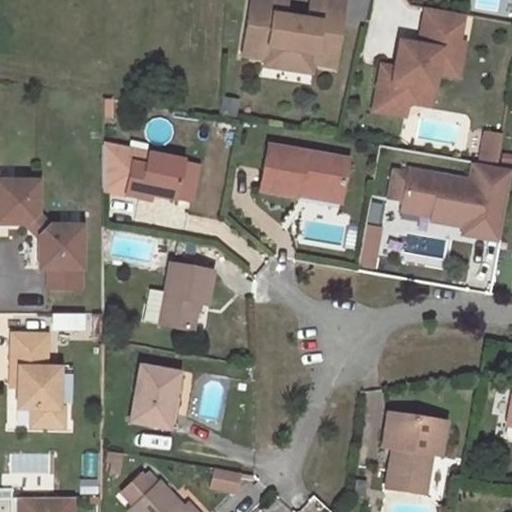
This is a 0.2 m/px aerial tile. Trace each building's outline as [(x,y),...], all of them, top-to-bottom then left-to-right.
[(281,0),(250,0),(242,56),(265,59),(268,47),(312,54),(311,63),(312,63),(334,66),(343,0),(309,0),(307,19),(283,16),(283,0),(281,0)] [(463,15),(424,7),(417,44),(415,54),(404,62),(394,61),(393,67),(380,64),(374,97),(395,101),(404,95),(431,100),(435,74),(458,78),(461,57),(456,56),(458,41),(463,15)] [(417,44),(398,41),(394,61),(404,62),(415,54),(417,44)] [(464,42),(458,41),(456,56),(461,57),(464,42)] [(265,59),(264,66),(311,73),(312,63),(311,63),(312,54),(268,47),(266,59),(265,59)] [(395,101),(374,97),(372,111),(405,117),(407,103),(429,108),(431,100),(404,95),(395,101)] [(501,135),(485,132),(480,160),(496,163),(501,135)] [(181,161),(102,145),(102,190),(138,198),(139,193),(152,195),(174,200),(173,199),(181,162),(181,161)] [(345,160),(267,146),(259,190),(294,196),(294,195),(296,188),(339,196),(345,160)] [(196,165),(181,162),(173,199),(188,202),(196,165)] [(487,185),(406,171),(405,173),(392,171),(388,199),(400,201),(400,204),(431,210),(430,216),(429,220),(480,229),(482,219),(486,191),(487,185)] [(0,223),(25,224),(31,230),(41,220),(35,214),(36,181),(0,181),(0,223)] [(339,196),(296,188),(294,195),(338,203),(339,196)] [(500,193),(486,191),(482,219),(494,221),(500,193)] [(431,210),(400,204),(399,211),(430,216),(431,210)] [(41,220),(31,230),(37,236),(37,268),(47,269),(47,289),(80,288),(80,226),(47,226),(41,220)] [(364,226),(361,239),(375,241),(378,228),(364,226)] [(361,239),(359,254),(373,256),(375,241),(361,239)] [(212,272),(168,264),(163,292),(158,323),(157,325),(191,331),(196,304),(205,306),(212,272)] [(163,292),(149,289),(144,321),(158,323),(163,292)] [(81,330),(80,314),(48,316),(49,332),(81,330)] [(45,368),(45,335),(11,335),(11,369),(18,369),(18,387),(18,408),(32,408),(32,426),(64,426),(64,407),(58,407),(58,368),(45,368)] [(178,373),(138,366),(128,422),(168,429),(178,373)] [(395,415),(385,413),(380,447),(389,449),(395,415)] [(444,422),(395,415),(389,449),(383,488),(424,494),(430,455),(439,456),(444,422)] [(239,475),(212,470),(209,489),(235,494),(239,475)] [(132,505),(127,510),(128,511),(185,511),(181,507),(157,482),(151,488),(139,474),(120,491),(132,505)] [(13,511),(73,511),(73,499),(13,499),(13,511)] [(193,511),(186,503),(181,507),(185,511),(193,511)]
